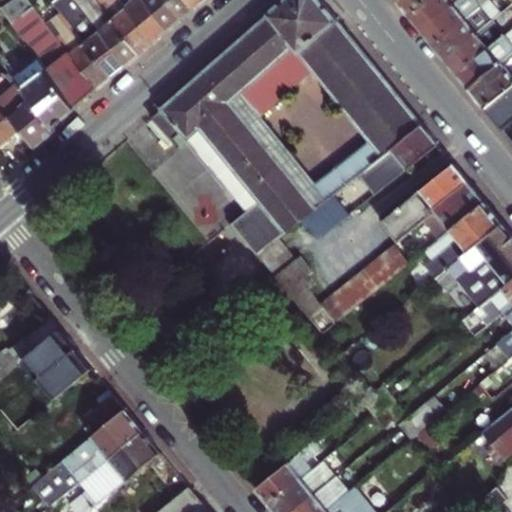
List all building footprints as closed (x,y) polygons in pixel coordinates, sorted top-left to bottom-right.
[(44,25),(24,0),(0,0),(0,18),(33,59),(68,105),(82,92),(91,85),(44,25)] [(57,14),(104,74),(112,68),(118,62),(69,0),(48,0),(47,1),(57,14)] [(69,0),(118,62),(124,57),(133,50),(94,0),(69,0)] [(140,44),(146,39),(116,0),(94,0),(133,50),(140,44)] [(138,0),(116,0),(146,39),(151,35),(159,28),(138,0)] [(138,0),(159,28),(167,21),(173,15),(161,0),(138,0)] [(304,65),(362,135),(359,138),(360,152),(365,159),(414,118),(400,101),(316,0),(273,0),(226,42),(192,72),(152,107),(178,136),(187,128),(250,200),(227,219),(253,252),(274,234),(297,216),(320,196),(307,180),(252,113),(304,65)] [(179,10),(186,4),(183,0),(161,0),(173,15),(179,10)] [(402,0),(408,7),(413,13),(428,0),(402,0)] [(428,0),(413,13),(419,21),(424,27),(456,0),(428,0)] [(456,0),(424,27),(430,34),(431,35),(437,43),(485,3),(488,0),(456,0)] [(495,0),(488,0),(485,3),(496,17),(504,10),(495,0)] [(485,3),(437,43),(444,51),(448,57),(496,17),(485,3)] [(44,25),(91,85),(97,80),(104,74),(57,14),(44,25)] [(508,31),(496,17),(448,57),(455,65),(460,71),(508,31)] [(511,27),(508,31),(460,71),(469,82),(471,86),(511,50),(511,27)] [(0,38),(0,63),(12,53),(0,38)] [(511,50),(471,86),(479,95),(487,105),(511,85),(511,50)] [(8,73),(48,123),(58,114),(68,105),(33,59),(28,63),(25,59),(8,73)] [(0,106),(15,126),(28,143),(40,134),(50,126),(48,123),(8,73),(3,67),(0,69),(0,106)] [(511,85),(487,105),(495,115),(504,127),(511,120),(511,85)] [(0,138),(3,135),(15,126),(0,106),(0,138)] [(424,129),(414,118),(365,159),(361,161),(351,170),(368,191),(372,187),(431,138),(424,129)] [(307,180),(320,196),(328,190),(351,170),(361,161),(365,159),(360,152),(359,138),(307,180)] [(421,244),(479,196),(469,185),(455,167),(447,157),(375,217),(392,237),(316,301),(305,287),(310,282),(304,274),(309,269),(295,252),(291,255),(271,272),(318,329),(334,316),(421,244)] [(328,190),(320,196),(297,216),(312,233),(343,208),(328,190)] [(420,259),(430,272),(496,217),(488,207),(479,196),(421,244),(428,253),(420,259)] [(453,275),(474,301),(511,268),(511,236),(496,217),(430,272),(441,285),(453,275)] [(291,255),(274,234),(253,252),(271,272),(291,255)] [(483,320),(498,308),(511,295),(511,268),(474,301),(470,304),(483,320)] [(511,295),(498,308),(511,322),(511,321),(511,295)] [(352,337),(334,316),(318,329),(335,350),(352,337)] [(511,321),(511,322),(483,346),(495,361),(511,347),(511,321)] [(29,348),(17,359),(49,397),(86,366),(71,347),(54,328),(29,348)] [(2,344),(0,345),(0,365),(4,370),(17,359),(29,348),(18,334),(4,346),(2,344)] [(108,391),(84,411),(97,427),(121,408),(115,400),(108,391)] [(441,405),(429,391),(394,420),(406,434),(413,428),(422,421),(441,405)] [(511,400),(492,417),(481,427),(502,453),(511,444),(511,400)] [(97,427),(29,484),(46,505),(77,480),(139,429),(130,419),(121,408),(97,427)] [(422,421),(413,428),(425,442),(434,435),(422,421)] [(69,499),(80,511),(157,451),(150,442),(139,429),(77,480),(84,487),(69,499)] [(307,439),(252,486),(257,492),(264,501),(307,465),(314,458),(307,449),(312,445),(307,439)] [(264,501),(268,506),(271,510),(272,511),(281,511),(333,469),(320,454),(314,458),(307,465),(264,501)] [(333,469),(281,511),(311,511),(345,484),(333,469)] [(345,484),(311,511),(377,511),(402,491),(392,480),(365,502),(348,482),(345,484)] [(493,483),(466,506),(471,511),(511,511),(500,499),(503,496),(493,483)] [(207,511),(186,486),(154,511),(207,511)] [(120,511),(144,511),(148,509),(139,497),(120,511)]
